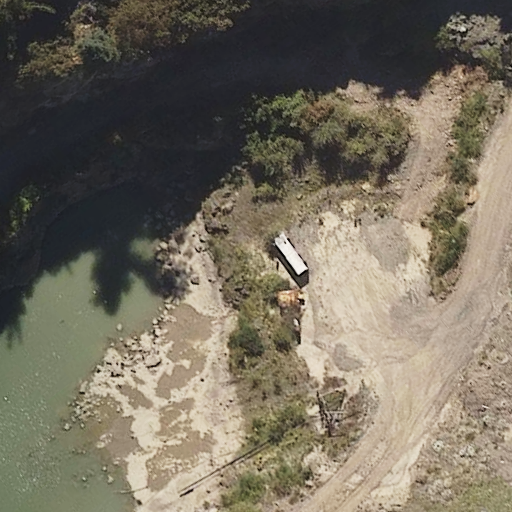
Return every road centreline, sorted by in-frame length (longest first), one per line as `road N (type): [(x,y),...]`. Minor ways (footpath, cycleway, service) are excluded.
road 1 (track): [(0,191),(156,97),(243,64),(344,70),(415,87),(437,108),(392,278),(387,345),(403,413)]
road 2 (track): [(511,180),(462,315),(381,449),(323,511)]
